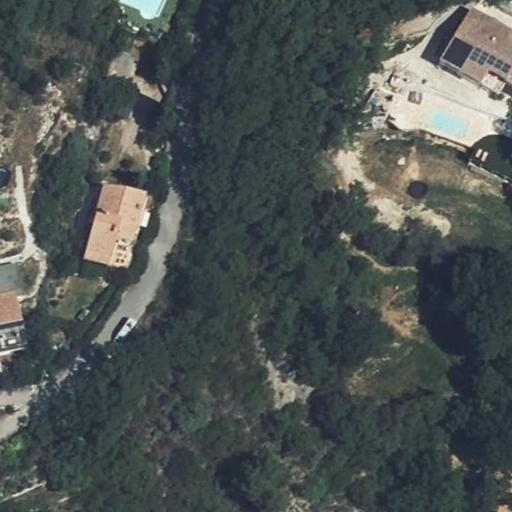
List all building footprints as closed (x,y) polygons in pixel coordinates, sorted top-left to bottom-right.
[(444,8),(441,17),(488,20),(444,8)] [(488,20),(441,17),(422,66),(485,91),(490,75),(503,80),(500,87),(511,91),(511,35),(487,31),(488,20)] [(105,57),(130,67),(134,52),(105,43),(105,57)] [(105,57),(104,80),(135,91),(141,70),(130,67),(105,57)] [(511,102),(511,91),(500,87),(503,80),(490,75),(485,91),(511,102)] [(79,245),(102,252),(107,239),(123,243),(137,193),(99,180),(79,245)] [(129,271),(134,249),(117,244),(111,267),(129,271)] [(97,265),(102,252),(79,245),(76,259),(97,265)] [(0,260),(0,345),(17,343),(10,290),(16,288),(11,259),(0,260)]
